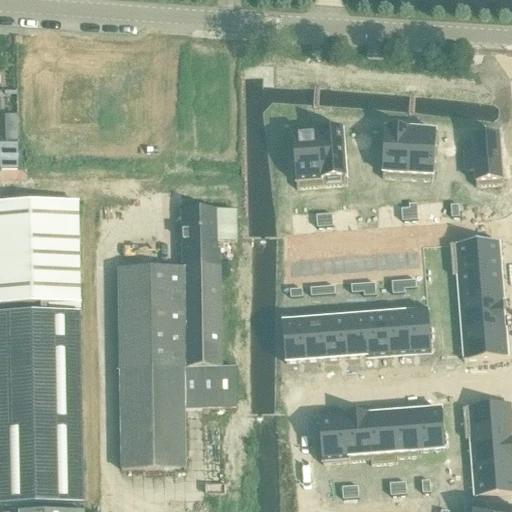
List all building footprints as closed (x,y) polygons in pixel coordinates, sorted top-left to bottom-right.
[(368,46),(367,61),(383,62),(384,47),(368,46)] [(157,80),(106,80),(106,116),(157,116),(157,80)] [(17,117),(5,117),(6,142),(18,142),(17,117)] [(385,131),(383,177),(408,178),(410,133),(385,131)] [(410,133),(408,178),(432,179),(435,134),(410,133)] [(342,134),(317,136),(322,191),(347,189),(342,134)] [(317,136),(293,138),(297,193),(322,191),(317,136)] [(478,151),(469,152),(471,173),(480,173),(481,189),(507,187),(503,137),(477,139),(478,151)] [(18,142),(0,142),(0,170),(19,170),(18,142)] [(78,205),(0,206),(0,306),(80,305),(78,205)] [(458,207),(450,208),(451,220),(459,219),(458,207)] [(417,210),(409,211),(410,223),(418,222),(417,210)] [(409,211),(401,212),(402,224),(410,223),(409,211)] [(332,217),(324,218),(325,230),(333,229),(332,217)] [(324,218),(316,218),(317,230),(325,230),(324,218)] [(498,244),(455,247),(457,277),(501,273),(498,244)] [(501,273),(457,277),(459,305),(503,302),(501,273)] [(415,282),(403,283),(404,291),(416,291),(415,282)] [(403,283),(391,284),(392,292),(404,291),(403,283)] [(363,286),(351,287),(351,296),(363,295),(363,286)] [(375,286),(363,286),(363,295),(375,294),(375,286)] [(334,289),(322,290),(323,298),(335,297),(334,289)] [(322,290),(310,291),(311,299),(323,298),(322,290)] [(302,291),(289,292),(290,300),(302,299),(302,291)] [(503,302),(459,305),(461,334),(505,331),(503,302)] [(80,314),(0,315),(0,507),(84,506),(80,314)] [(427,314),(406,316),(409,356),(430,355),(427,314)] [(406,316),(385,317),(389,358),(409,356),(406,316)] [(385,317),(365,319),(368,359),(389,358),(385,317)] [(365,319),(345,321),(348,361),(368,359),(365,319)] [(345,321),(324,322),(328,363),(348,361),(345,321)] [(324,322),(304,324),(307,364),(328,363),(324,322)] [(304,324),(283,325),(286,366),(307,364),(304,324)] [(505,331),(461,334),(464,364),(507,360),(505,331)] [(445,338),(434,339),(435,355),(447,354),(445,338)] [(511,420),(511,407),(467,410),(470,440),(511,436),(511,420)] [(441,412),(416,414),(419,454),(444,453),(441,412)] [(416,414),(392,416),(395,456),(419,454),(416,414)] [(392,416),(368,418),(371,458),(395,456),(392,416)] [(368,418),(344,420),(347,460),(371,458),(368,418)] [(344,420),(319,421),(322,462),(347,460),(344,420)] [(511,436),(470,440),(472,469),(511,465),(511,436)] [(511,465),(472,469),(474,498),(511,495),(511,465)] [(459,471),(451,472),(452,480),(460,479),(459,471)] [(429,483),(421,483),(422,495),(430,495),(429,483)] [(405,484),(397,485),(398,497),(406,497),(405,484)] [(397,485),(389,486),(390,498),(398,497),(397,485)] [(357,488),(349,489),(350,501),(358,500),(357,488)] [(349,489),(341,489),(342,502),(350,501),(349,489)]
